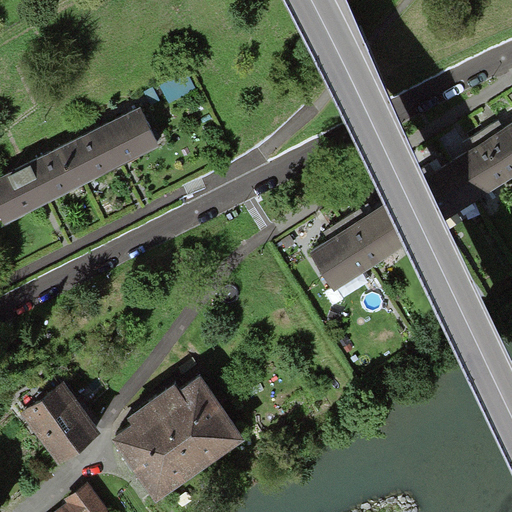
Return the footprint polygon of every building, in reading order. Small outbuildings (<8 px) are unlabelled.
[(158,136),(139,98),(0,170),(0,208),(4,216),(42,197),(50,192),(115,158),(124,153),(158,136)] [(310,245),(332,280),(511,166),(511,116),(494,128),(474,141),(424,172),(404,185),(355,216),(335,228),(310,245)] [(161,484),(246,419),(228,396),(199,358),(114,422),(141,458),(161,484)] [(99,413),(65,373),(28,404),(62,444),(99,413)] [(100,511),(111,503),(88,474),(67,491),(72,498),(54,511),(100,511)] [(0,508),(10,502),(0,486),(0,508)]
